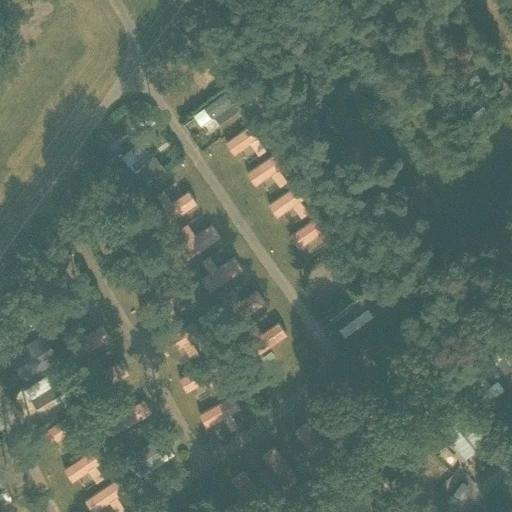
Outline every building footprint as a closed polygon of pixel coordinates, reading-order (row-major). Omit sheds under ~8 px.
[(192,113),(204,131),(236,110),(223,91),(192,113)] [(151,127),(156,123),(152,118),(147,122),(151,127)] [(230,153),(249,142),(242,128),(222,139),(230,153)] [(138,141),(124,159),(136,170),(151,152),(138,141)] [(263,157),(244,171),(252,183),(271,169),(263,157)] [(155,208),(166,223),(198,201),(187,186),(155,208)] [(203,213),(170,233),(185,259),(218,239),(203,213)] [(310,238),(305,225),(288,231),(293,245),(310,238)] [(223,294),(247,269),(229,252),(205,277),(223,294)] [(233,322),(266,301),(256,286),(223,307),(233,322)] [(328,317),(342,337),(375,314),(361,294),(328,317)] [(255,346),(286,338),(282,322),(251,330),(255,346)] [(72,355),(111,340),(105,323),(65,338),(72,355)] [(511,324),(495,337),(507,354),(511,360),(511,324)] [(6,350),(17,378),(46,366),(34,338),(6,350)] [(293,349),(272,365),(283,378),(303,362),(293,349)] [(231,412),(239,408),(230,387),(194,404),(204,426),(217,420),(223,433),(238,426),(231,412)] [(485,439),(482,434),(493,425),(482,411),(450,438),(465,456),(485,439)] [(365,464),(362,467),(371,478),(404,450),(390,434),(376,445),(373,442),(358,455),(365,464)] [(0,502),(13,497),(4,478),(0,479),(0,502)] [(104,485),(82,499),(90,511),(112,498),(104,485)] [(342,511),(375,511),(355,490),(337,506),(342,511)]
